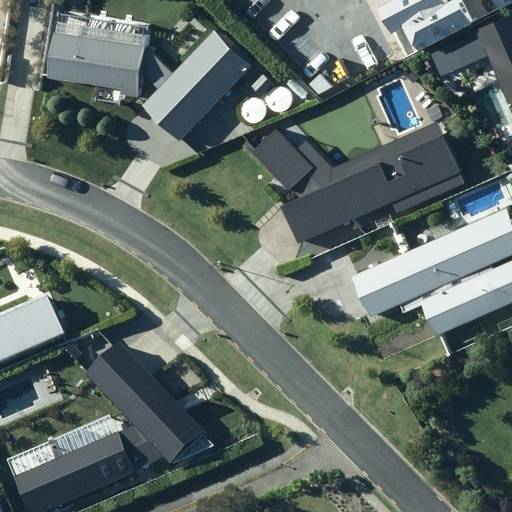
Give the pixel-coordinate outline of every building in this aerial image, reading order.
[(222,25),(151,100),(190,137),(261,62),(222,25)] [(151,40),(60,30),(56,77),(125,84),(124,95),(145,97),(151,40)] [(98,126),(87,110),(68,123),(79,139),(98,126)] [(455,135),(291,202),(307,240),(399,202),(402,211),(474,182),(455,135)] [(406,303),(511,257),(511,207),(362,272),(380,314),(406,303)] [(511,257),(406,303),(410,313),(431,304),(443,332),(511,302),(511,257)]
